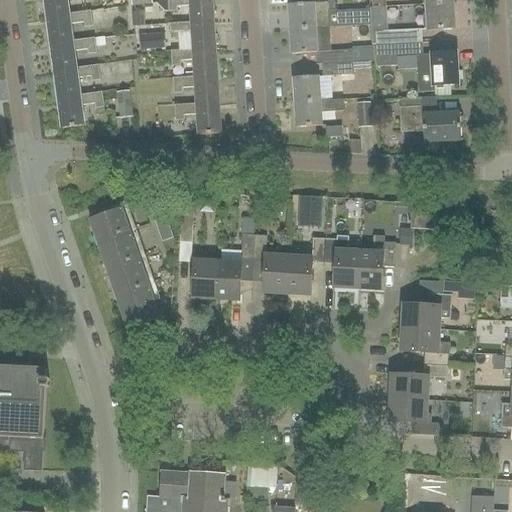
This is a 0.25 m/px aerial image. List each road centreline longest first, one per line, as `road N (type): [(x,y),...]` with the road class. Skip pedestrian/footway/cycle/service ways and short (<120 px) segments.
road 1 (residential): [(511,448),(367,437),(327,337)]
road 2 (residential): [(507,174),(261,162)]
road 3 (residential): [(327,337),(246,336),(96,377)]
road 4 (residential): [(261,162),(26,154)]
road 5 (residential): [(96,377),(26,154)]
road 6 (residential): [(507,174),(498,0)]
road 7 (residential): [(261,162),(251,0)]
road 8 (residential): [(26,154),(7,0)]
road 9 (residential): [(113,511),(116,459),(96,377)]
